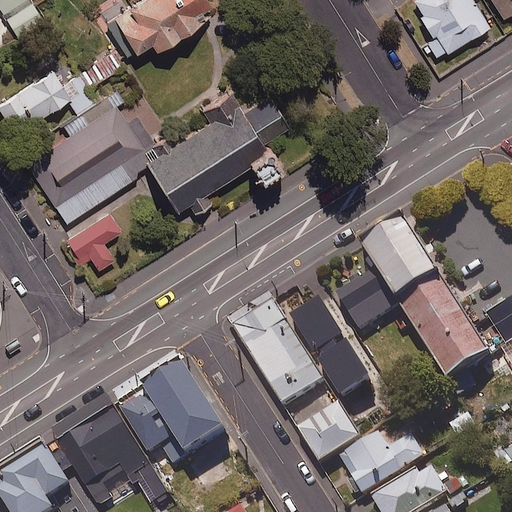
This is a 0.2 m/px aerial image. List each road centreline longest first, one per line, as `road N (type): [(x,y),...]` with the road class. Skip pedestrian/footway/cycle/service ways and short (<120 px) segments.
road 1 (tertiary): [(424,151),(180,303)]
road 2 (residential): [(180,303),(314,511)]
road 3 (residential): [(328,0),(424,151)]
road 4 (residential): [(90,362),(0,219)]
